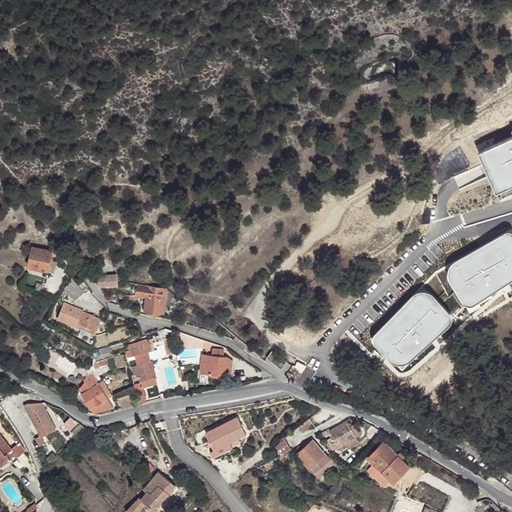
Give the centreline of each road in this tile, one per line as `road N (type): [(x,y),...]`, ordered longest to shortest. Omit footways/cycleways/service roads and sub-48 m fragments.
road 1 (residential): [(511,502),(392,428),(285,383)]
road 2 (residential): [(285,383),(95,420),(49,395)]
road 3 (residential): [(285,383),(231,346),(117,312),(83,271)]
road 4 (unclassified): [(45,511),(33,449),(12,403),(49,395)]
